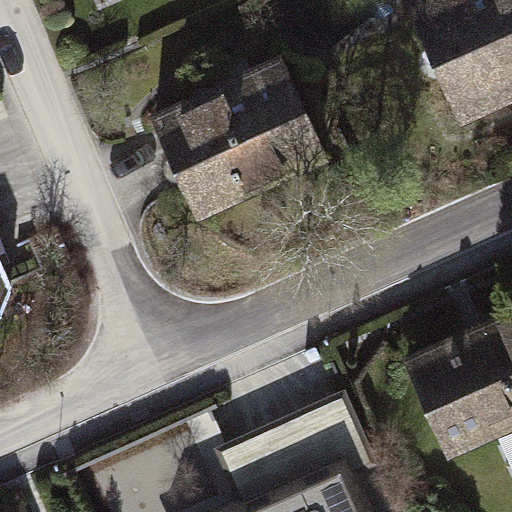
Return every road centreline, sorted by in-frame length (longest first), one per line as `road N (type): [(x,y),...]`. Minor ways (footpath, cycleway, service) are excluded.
road 1 (residential): [(0,5),(161,367)]
road 2 (residential): [(161,367),(511,212)]
road 3 (residential): [(0,436),(161,367)]
